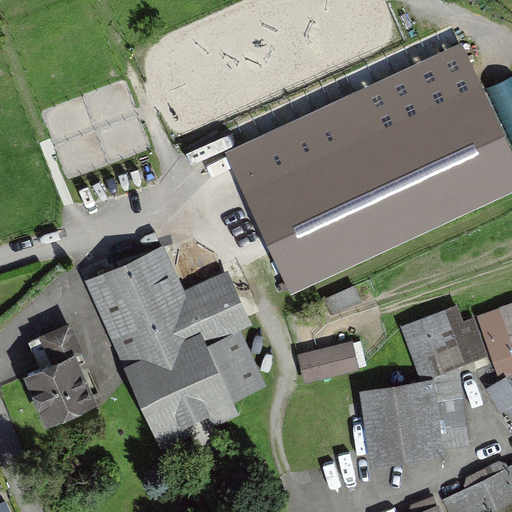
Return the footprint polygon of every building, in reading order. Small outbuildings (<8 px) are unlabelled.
[(511,144),(463,39),(226,148),(292,289),(511,187),(511,144)] [(239,414),(233,401),(267,386),(242,331),(253,326),(228,271),(185,291),(164,245),(85,281),(160,449),(239,414)] [(511,304),(478,316),(501,380),(487,388),(503,413),(505,412),(511,422),(511,467),(510,468),(508,464),(500,461),(467,478),(465,485),(466,488),(443,499),(448,511),(495,511),(511,504),(511,304)] [(446,456),(445,449),(473,445),(462,367),(489,357),(474,318),(464,322),(458,305),(402,327),(423,380),(360,390),(362,403),(286,416),(294,466),(370,453),(372,468),(446,456)] [(70,325),(29,343),(40,370),(22,378),(45,429),(96,406),(78,366),(86,362),(70,325)] [(352,341),(298,354),(305,384),(360,370),(352,341)] [(441,511),(435,496),(411,505),(409,510),(409,511),(441,511)]
